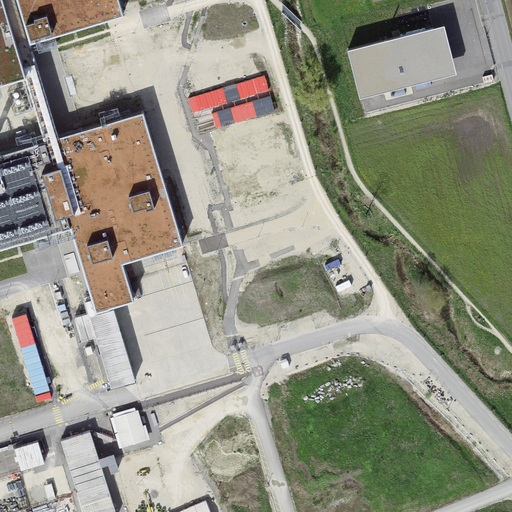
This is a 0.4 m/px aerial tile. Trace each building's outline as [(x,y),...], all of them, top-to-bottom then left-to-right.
[(1,0),(0,0),(0,87),(25,79),(1,0)] [(1,0),(25,79),(44,144),(66,218),(81,214),(31,45),(17,0),(1,0)] [(118,0),(17,0),(31,45),(124,18),(118,0)] [(444,27),(348,52),(361,100),(457,75),(444,27)] [(144,114),(60,141),(81,214),(66,218),(95,315),(134,303),(122,265),(182,247),(144,114)] [(44,144),(0,157),(0,251),(70,231),(66,218),(44,144)]
